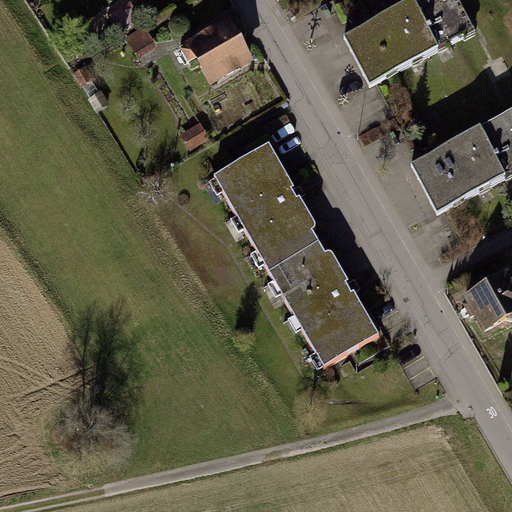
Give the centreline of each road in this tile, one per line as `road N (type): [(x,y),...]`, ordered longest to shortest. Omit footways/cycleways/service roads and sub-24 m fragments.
road 1 (track): [(0,510),(486,404)]
road 2 (residential): [(420,287),(257,0)]
road 3 (residential): [(511,448),(420,287)]
